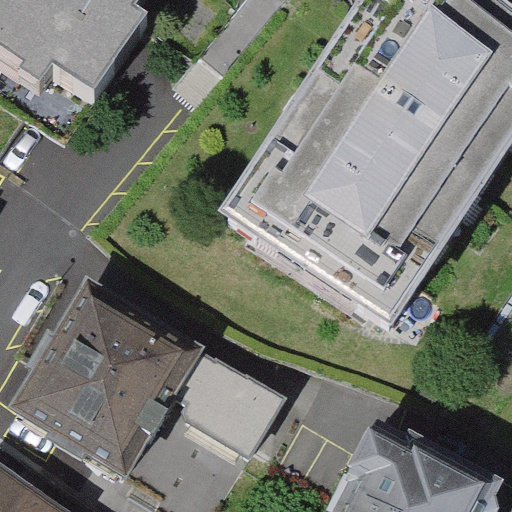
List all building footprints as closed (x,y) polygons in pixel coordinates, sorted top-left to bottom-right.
[(0,0),(0,69),(44,99),(57,77),(101,104),(148,31),(127,13),(136,0),(0,0)] [(511,21),(481,0),(386,0),(230,227),(387,334),(511,153),(511,21)] [(96,292),(22,419),(129,481),(176,400),(203,354),(96,292)] [(286,398),(203,354),(176,400),(185,406),(182,413),(186,423),(249,460),(286,398)] [(398,430),(353,511),(491,511),(505,488),(398,430)] [(0,511),(60,511),(0,472),(0,511)]
